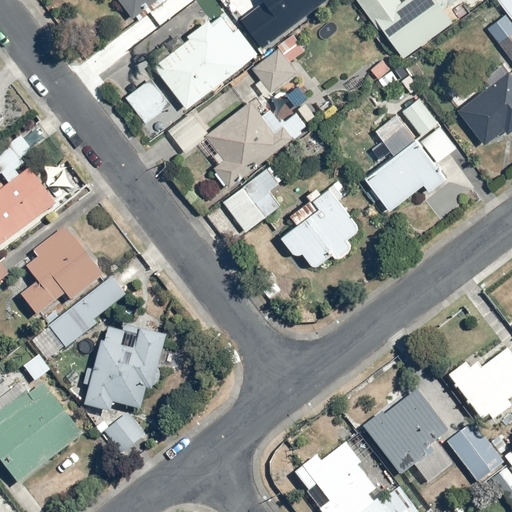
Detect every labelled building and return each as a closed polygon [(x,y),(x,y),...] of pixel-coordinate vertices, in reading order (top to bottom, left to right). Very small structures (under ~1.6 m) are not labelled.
[(121,0),(133,15),(154,0),(121,0)] [(241,20),(263,49),(329,0),(263,0),(265,2),(241,20)] [(459,0),(408,0),(401,5),(397,0),(357,0),(401,60),(454,21),(446,10),(459,0)] [(511,0),(499,0),(511,16),(511,0)] [(511,20),(506,13),(487,27),(511,60),(511,20)] [(155,66),(188,108),(258,54),(238,29),(234,32),(221,15),(155,66)] [(252,69),(271,93),(298,72),(291,62),(305,52),(299,44),(284,55),(279,49),(252,69)] [(382,59),(368,70),(392,103),(419,83),(410,70),(397,79),(382,59)] [(511,72),(509,69),(458,110),(485,143),(504,128),(511,137),(511,136),(511,72)] [(126,97),(146,124),(171,105),(152,78),(126,97)] [(436,122),(417,97),(401,109),(420,135),(436,122)] [(215,167),(231,188),(294,139),(271,110),(262,117),(251,102),(210,134),(192,112),(167,131),(186,155),(207,139),(224,161),(215,167)] [(415,143),(393,113),(372,128),(392,155),(363,177),(387,210),(422,184),(427,192),(449,176),(438,160),(454,148),(437,126),(415,143)] [(0,244),(66,196),(43,166),(33,174),(29,169),(21,158),(34,149),(24,135),(0,152),(0,174),(8,184),(0,190),(0,244)] [(281,185),(267,167),(222,201),(245,232),(279,206),(269,193),(281,185)] [(346,237),(355,230),(346,218),(350,215),(337,198),(347,191),(338,179),(329,186),(326,183),(318,190),(315,187),(304,195),(309,201),(288,217),(295,228),(281,238),(294,256),(300,252),(313,270),(332,255),(335,259),(353,246),(346,237)] [(102,276),(66,230),(22,263),(37,283),(20,296),(35,316),(65,294),(69,301),(102,276)] [(53,368),(48,361),(112,312),(125,302),(108,279),(31,338),(42,352),(23,366),(34,381),(53,368)] [(163,336),(145,329),(142,336),(107,323),(90,371),(86,369),(74,401),(109,414),(113,402),(137,411),(145,389),(153,391),(160,370),(174,374),(184,346),(162,338),(163,336)] [(490,362),(481,368),(477,363),(470,368),(466,362),(447,377),(481,419),(488,414),(493,420),(509,407),(505,403),(511,397),(511,357),(506,349),(490,362)] [(81,435),(43,385),(15,407),(7,395),(0,400),(0,462),(17,484),(81,435)] [(398,475),(413,464),(427,484),(456,462),(439,439),(448,432),(416,389),(364,428),(398,475)] [(125,415),(105,432),(124,454),(143,437),(125,415)] [(473,443),(464,430),(446,442),(475,482),(491,470),(486,463),(497,455),(483,436),(473,443)] [(419,511),(400,485),(384,496),(362,465),(374,457),(358,435),(321,461),(316,454),(291,472),(319,511),(419,511)] [(511,475),(497,486),(511,507),(511,475)]
